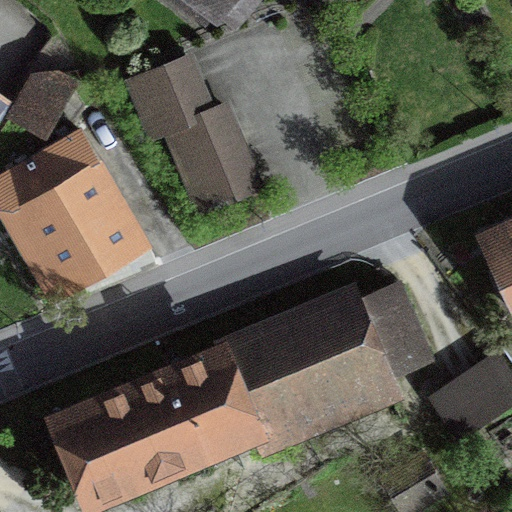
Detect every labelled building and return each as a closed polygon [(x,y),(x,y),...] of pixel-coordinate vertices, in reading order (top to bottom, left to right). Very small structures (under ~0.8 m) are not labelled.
[(250,0),(180,0),(227,33),(250,0)] [(60,10),(0,34),(0,52),(14,86),(80,60),(60,10)] [(196,67),(132,93),(155,149),(167,143),(198,220),(262,194),(231,118),(219,124),(196,67)] [(78,101),(35,82),(15,127),(57,146),(78,101)] [(0,129),(13,114),(0,103),(0,129)] [(89,143),(0,192),(0,209),(48,296),(72,283),(82,301),(155,261),(89,143)] [(511,245),(500,251),(511,276),(511,245)] [(404,300),(371,314),(399,386),(434,371),(404,300)] [(368,308),(236,358),(273,452),(405,402),(399,386),(371,314),(368,308)] [(236,358),(74,426),(109,511),(120,511),(273,452),(236,358)] [(465,444),(511,414),(511,385),(497,362),(437,401),(465,444)] [(367,486),(385,511),(424,511),(445,498),(413,454),(367,486)]
